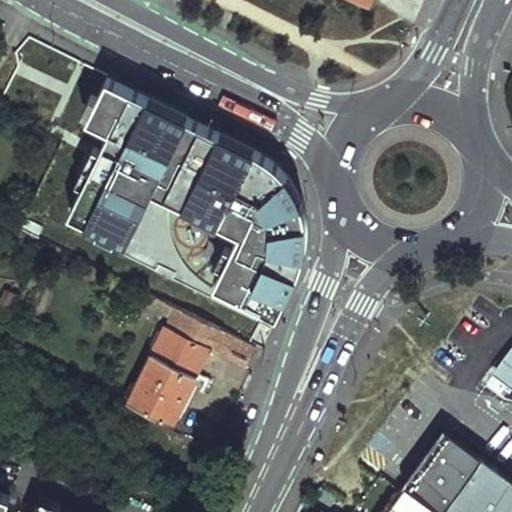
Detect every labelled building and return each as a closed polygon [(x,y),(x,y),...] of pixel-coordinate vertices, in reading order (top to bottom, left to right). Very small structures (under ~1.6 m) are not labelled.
[(113,127),(102,150),(158,178),(177,140),(178,140),(191,114),(165,102),(110,76),(90,115),(113,127)] [(158,178),(102,150),(98,158),(154,186),(155,187),(171,195),(207,122),(191,114),(178,140),(177,140),(158,178)] [(216,282),(279,314),(306,253),(307,242),(305,227),(296,187),(287,172),(275,160),(244,140),(207,122),(171,195),(222,220),(225,213),(246,224),(242,231),(216,282)] [(154,186),(98,158),(71,210),(129,239),(155,187),(154,186)] [(225,213),(222,220),(242,231),(246,224),(225,213)] [(0,312),(4,314),(15,291),(6,287),(0,298),(0,312)] [(221,328),(162,298),(156,310),(171,317),(129,401),(174,422),(211,348),(246,365),(256,346),(221,328)] [(511,345),(510,344),(491,370),(511,385),(511,345)] [(511,511),(511,474),(484,454),(468,475),(440,511),(511,511)] [(440,511),(468,475),(461,471),(447,490),(439,483),(428,499),(436,506),(431,511),(440,511)] [(0,511),(6,511),(11,499),(0,494),(0,511)]
